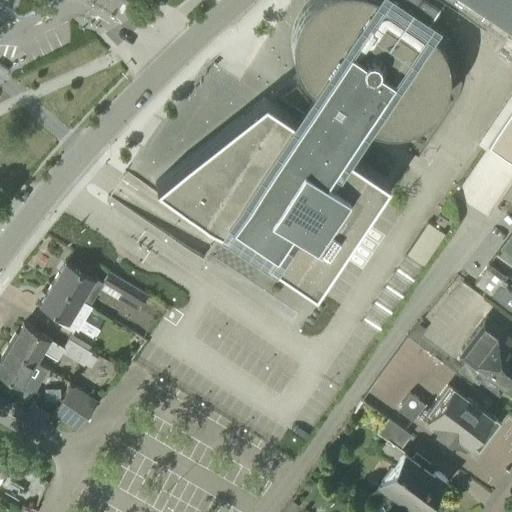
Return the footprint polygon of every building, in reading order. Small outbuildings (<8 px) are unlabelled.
[(297,118),(265,97),(155,183),(225,230),(233,218),(273,244),(265,256),(315,290),(389,180),(341,148),(353,129),(357,131),(361,133),(363,134),(370,135),(376,137),(381,137),(387,137),(392,136),(396,135),(401,134),(405,133),(409,131),(413,129),(417,127),(421,124),(426,120),(428,119),(431,115),(434,112),(436,108),(439,105),(441,101),(443,97),(444,92),(445,88),(446,86),(447,81),(447,77),(447,72),(447,68),(447,66),(447,61),(446,57),(445,55),(444,51),(442,47),(440,43),(438,39),(436,35),(433,32),(430,28),(425,23),(433,9),(420,0),(310,0),(309,1),(307,4),(305,5),(303,9),(301,12),(299,16),(297,20),(295,24),(294,30),(293,34),(293,38),(292,41),(292,45),(293,49),(294,55),(295,59),(296,63),(298,67),(299,71),(300,73),(303,76),(305,80),(308,83),(309,85),(312,88),(315,90),(309,100),(296,83),(281,95),(303,110),(297,118)] [(511,109),(488,145),(511,160),(511,0),(420,0),(433,9),(439,0),(454,0),(467,8),(467,9),(468,10),(474,13),(473,14),(476,16),(476,15),(483,19),(482,20),(483,21),(484,20),(511,38),(511,109)] [(429,219),(407,252),(424,263),(446,230),(429,219)] [(91,302),(104,282),(102,282),(94,276),(96,273),(83,265),(81,269),(66,261),(53,282),(91,304),(92,303),(91,302)] [(511,293),(500,286),(507,277),(489,264),(475,283),(492,296),(491,296),(511,311),(511,293)] [(121,277),(111,271),(109,270),(102,282),(104,282),(120,292),(127,281),(121,277)] [(120,292),(117,297),(138,309),(148,293),(127,281),(120,292)] [(91,304),(53,282),(40,304),(56,313),(53,317),(73,329),(69,337),(87,348),(94,336),(78,326),(91,304)] [(457,350),(467,358),(459,369),(477,383),(481,378),(499,391),(505,383),(511,389),(511,335),(492,321),(485,316),(483,317),(482,316),(457,350)] [(425,326),(418,321),(408,334),(414,339),(425,326)] [(91,351),(87,348),(69,337),(63,346),(24,322),(10,346),(35,361),(42,349),(57,359),(62,351),(83,364),(91,351)] [(35,361),(10,346),(0,362),(0,371),(18,382),(12,390),(34,403),(40,392),(31,387),(37,378),(30,369),(35,361)] [(78,429),(97,400),(71,383),(53,412),(78,429)] [(500,421),(452,385),(451,386),(448,384),(430,408),(410,392),(397,408),(412,419),(416,413),(425,421),(465,450),(470,443),(478,449),(500,421)] [(437,492),(441,486),(447,478),(436,469),(437,468),(416,452),(412,458),(404,453),(405,451),(401,448),(411,434),(388,417),(378,432),(386,438),(379,448),(396,460),(378,485),(389,493),(391,489),(420,511),(435,491),(437,492)] [(0,475),(2,477),(12,460),(0,452),(0,475)]
